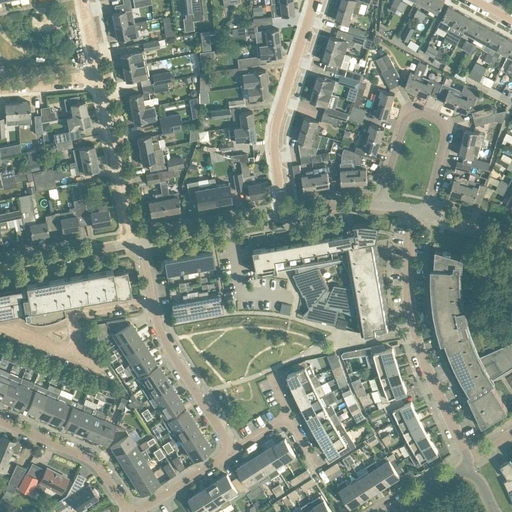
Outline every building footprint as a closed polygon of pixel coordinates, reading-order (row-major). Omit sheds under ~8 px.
[(180,0),(182,14),(192,12),(190,0),(180,0)] [(199,0),(190,0),(192,12),(196,12),(201,12),(200,5),(199,0)] [(270,3),(271,16),(272,17),(281,15),(281,16),(294,14),(293,0),(271,3),(270,3)] [(341,0),(339,7),(350,11),(353,11),(359,13),(363,1),(362,0),(363,0),(370,2),(370,0),(341,0)] [(394,0),(391,5),(392,6),(390,9),(395,12),(397,9),(401,0),(394,0)] [(402,0),(401,0),(397,9),(402,12),(407,3),(402,0)] [(430,0),(427,6),(438,12),(443,3),(444,0),(430,0)] [(262,5),(253,6),(253,15),(254,15),(257,15),(263,14),(262,5)] [(441,19),(438,26),(448,31),(449,32),(460,12),(448,5),(441,19)] [(339,7),(335,19),(349,24),(353,11),(350,11),(339,7)] [(115,26),(134,22),(132,9),(125,10),(112,13),(115,26)] [(419,20),(424,12),(418,9),(413,17),(419,20)] [(424,12),(419,20),(425,24),(429,15),(424,12)] [(448,34),(445,39),(451,42),(453,37),(459,40),(464,31),(471,18),(460,12),(449,32),(448,34)] [(172,16),(163,17),(165,36),(175,35),(172,16)] [(257,18),(253,18),(254,25),(272,23),(272,17),(271,16),(257,18)] [(471,18),(464,31),(475,37),(482,24),(471,18)] [(115,26),(115,28),(113,29),(114,33),(116,32),(117,40),(130,37),(138,35),(137,29),(147,27),(146,20),(134,22),(115,26)] [(228,20),(226,23),(226,26),(229,28),(232,28),(234,25),(234,22),(231,20),(228,20)] [(380,22),(379,32),(383,34),(388,26),(380,22)] [(351,24),(349,32),(364,37),(366,31),(361,29),(362,28),(351,24)] [(401,38),(408,41),(415,28),(408,24),(401,38)] [(482,24),(475,37),(486,43),(493,30),(482,24)] [(254,25),(232,28),(233,36),(251,34),(251,36),(255,36),(255,31),(257,31),(256,25),(254,25)] [(255,36),(256,44),(266,43),(280,42),(278,28),(257,31),(255,31),(255,36)] [(199,31),(202,49),(210,48),(208,30),(199,31)] [(486,43),(483,48),(488,51),(484,60),(489,63),(504,36),(493,30),(486,43)] [(364,37),(349,32),(348,32),(348,33),(347,39),(344,39),(330,35),(326,48),(345,53),(347,46),(350,47),(352,46),(354,44),(356,42),(364,44),(366,37),(364,37)] [(377,46),(382,38),(375,35),(373,40),(377,46)] [(511,39),(504,36),(489,63),(495,66),(500,57),(499,57),(502,51),(508,55),(511,47),(511,39)] [(415,50),(419,44),(410,39),(407,45),(415,50)] [(466,39),(461,48),(467,51),(472,42),(467,40),(466,39)] [(159,40),(143,43),(144,50),(160,47),(159,40)] [(256,45),(258,58),(281,55),(280,42),(260,44),(256,45)] [(472,42),(467,51),(473,54),(477,45),(472,42)] [(437,53),(439,50),(429,44),(425,51),(435,57),(437,53)] [(347,68),(351,56),(345,54),(345,53),(326,48),(323,60),(327,61),(336,64),(337,63),(339,63),(338,65),(347,68)] [(381,48),(377,50),(381,56),(396,85),(403,82),(388,53),(385,54),(381,48)] [(143,50),(120,54),(123,68),(146,63),(143,50)] [(239,67),(243,66),(252,65),(257,65),(256,58),(256,56),(238,59),(238,62),(239,67)] [(391,88),(396,85),(381,56),(376,59),(382,70),(381,71),(391,88)] [(126,81),(140,78),(149,77),(146,63),(123,68),(126,81)] [(244,74),(240,74),(242,86),(248,86),(248,85),(267,83),(267,82),(268,81),(268,76),(266,75),(265,69),(253,71),(252,65),(243,66),(244,74)] [(336,73),(340,74),(360,81),(362,73),(347,68),(338,65),(336,73)] [(229,76),(244,74),(243,66),(239,67),(228,68),(229,72),(229,76)] [(463,80),(467,74),(458,69),(457,70),(454,76),(463,80)] [(476,70),(472,77),(479,81),(483,74),(476,70)] [(420,81),(422,76),(410,71),(410,72),(404,87),(417,92),(420,81)] [(168,72),(151,75),(153,83),(164,81),(168,80),(169,80),(168,72)] [(340,74),(338,81),(352,85),(348,98),(354,100),(360,81),(340,74)] [(314,88),(332,94),(332,93),(336,80),(325,76),(324,77),(318,75),(314,88)] [(428,97),(429,94),(434,83),(429,81),(430,79),(422,76),(420,81),(417,92),(428,97)] [(356,95),(362,97),(367,82),(361,80),(356,95)] [(167,81),(153,84),(154,92),(168,89),(167,81)] [(436,97),(441,83),(436,81),(431,95),(436,97)] [(441,83),(436,97),(444,100),(450,85),(442,82),(441,83)] [(249,93),(248,93),(248,98),(248,99),(255,98),(268,97),(267,83),(248,85),(248,86),(249,93)] [(473,107),(479,90),(471,87),(472,86),(464,83),(462,90),(459,97),(459,96),(455,107),(468,112),(470,106),(473,107)] [(455,107),(459,96),(459,97),(462,90),(450,85),(444,100),(443,102),(455,107)] [(314,88),(310,100),(326,105),(328,106),(332,94),(314,88)] [(395,93),(380,88),(377,88),(373,100),(378,102),(391,106),(395,93)] [(151,106),(148,92),(143,93),(142,93),(129,96),(129,99),(131,110),(151,106)] [(359,107),(362,97),(356,95),(353,105),(359,107)] [(67,117),(87,113),(85,100),(79,101),(78,96),(64,98),(66,109),(71,108),(73,116),(67,117)] [(229,108),(240,106),(245,105),(244,99),(228,100),(229,107),(229,108)] [(391,106),(378,102),(373,100),(369,113),(387,118),(391,106)] [(29,101),(17,102),(18,117),(18,123),(31,122),(29,101)] [(17,102),(4,103),(6,124),(18,123),(18,117),(17,102)] [(154,105),(151,106),(131,110),(132,111),(130,112),(131,117),(133,116),(134,123),(147,120),(152,119),(157,118),(154,105)] [(326,105),(323,113),(338,118),(346,120),(348,113),(345,112),(338,110),(336,109),(328,107),(328,106),(326,105)] [(364,116),(366,109),(359,107),(353,105),(351,112),(364,116)] [(50,111),(49,106),(40,108),(41,115),(41,122),(52,120),(50,111)] [(252,111),(241,112),(240,106),(229,108),(211,110),(211,118),(231,115),(230,115),(231,115),(232,120),(237,119),(238,126),(254,124),(252,111)] [(483,108),(472,111),(474,119),(495,112),(494,110),(491,108),(483,111),(483,108)] [(494,120),(503,122),(507,109),(498,111),(495,112),(474,119),(476,125),(494,120)] [(364,116),(351,112),(349,119),(362,123),(364,116)] [(90,118),(88,118),(87,113),(67,117),(69,129),(75,128),(90,125),(90,124),(92,123),(90,118)] [(180,121),(179,113),(159,117),(160,125),(180,121)] [(336,124),(338,118),(323,113),(321,121),(322,120),(336,124)] [(42,133),(41,122),(41,115),(34,115),(35,133),(42,133)] [(317,125),(319,120),(305,116),(301,128),(312,132),(319,134),(321,126),(317,125)] [(160,125),(162,134),(182,129),(180,121),(160,125)] [(367,136),(380,140),(384,128),(371,123),(367,136)] [(255,138),(254,124),(238,126),(234,127),(234,129),(235,139),(235,140),(255,138)] [(70,131),(54,134),(54,136),(56,142),(71,139),(82,137),(80,127),(75,128),(69,129),(70,131)] [(190,129),(190,141),(197,140),(198,127),(190,129)] [(310,138),(312,132),(301,128),(297,141),(318,147),(319,141),(310,138)] [(462,142),(480,146),(482,139),(484,139),(485,134),(465,129),(462,142)] [(208,131),(199,132),(200,141),(209,140),(208,131)] [(159,147),(156,134),(137,138),(140,151),(159,147)] [(355,151),(372,157),(374,152),(377,152),(380,140),(367,136),(363,148),(357,145),(355,151)] [(71,139),(56,142),(57,150),(73,147),(71,139)] [(233,141),(219,143),(220,150),(234,149),(233,141)] [(333,142),(331,151),(338,153),(340,144),(333,142)] [(462,142),(459,154),(464,155),(462,162),(472,164),(472,165),(489,169),(491,162),(477,158),(480,147),(480,146),(462,142)] [(302,145),(298,144),(299,148),(300,150),(300,156),(311,154),(316,153),(317,149),(307,146),(302,145)] [(74,161),(96,157),(94,145),(73,149),(75,161),(74,161)] [(152,148),(140,151),(143,164),(148,163),(150,170),(166,166),(162,146),(159,147),(152,148)] [(355,151),(343,148),(341,154),(353,158),(353,162),(354,168),(353,168),(354,183),(368,182),(367,167),(366,165),(364,163),(361,163),(361,162),(363,154),(372,157),(355,151)] [(27,151),(31,171),(39,169),(36,153),(34,153),(33,149),(27,151)] [(224,160),(224,155),(210,151),(211,162),(224,160)] [(329,151),(320,153),(322,160),(330,159),(329,151)] [(248,153),(230,155),(231,158),(240,161),(249,164),(248,153)] [(322,160),(320,153),(311,154),(312,161),(322,160)] [(510,162),(511,157),(503,153),(501,158),(509,163),(510,162)] [(311,154),(300,156),(302,164),(302,163),(310,162),(312,161),(311,154)] [(180,155),(166,159),(168,170),(178,168),(183,167),(180,155)] [(74,161),(69,162),(70,167),(75,166),(76,174),(99,169),(96,157),(74,161)] [(457,161),(456,168),(461,169),(470,172),(472,165),(472,164),(462,162),(457,161)] [(341,162),(340,162),(341,168),(342,183),(354,183),(353,168),(354,168),(353,162),(341,162)] [(317,187),(330,185),(326,165),(321,166),(321,168),(314,170),(317,187)] [(0,178),(1,178),(15,175),(13,168),(0,171),(0,178)] [(37,191),(56,187),(52,168),(33,171),(34,179),(35,185),(37,191)] [(168,170),(164,170),(165,177),(179,175),(178,168),(168,170)] [(304,190),(317,187),(314,170),(306,171),(308,177),(306,177),(306,175),(302,175),(304,190)] [(145,173),(147,184),(160,182),(159,181),(158,171),(145,173)] [(244,188),(244,185),(242,172),(233,174),(235,190),(244,188)] [(25,173),(15,175),(16,181),(26,179),(25,173)] [(250,174),(242,176),(244,185),(248,185),(250,197),(265,194),(263,181),(255,183),(253,174),(250,174)] [(462,197),(462,196),(467,179),(455,175),(450,193),(462,196),(462,197)] [(490,176),(488,181),(497,186),(498,185),(500,180),(490,176)] [(210,186),(214,204),(231,201),(228,183),(216,185),(214,177),(209,178),(210,186)] [(498,185),(507,189),(511,191),(511,177),(509,183),(501,179),(500,180),(498,185)] [(467,179),(462,196),(474,200),(475,196),(482,198),(486,185),(467,179)] [(214,204),(210,186),(199,188),(198,180),(186,182),(190,200),(196,199),(198,207),(214,204)] [(160,192),(167,191),(166,181),(159,182),(160,192)] [(79,185),(79,191),(87,190),(86,182),(78,183),(78,184),(79,185)] [(35,185),(27,187),(28,193),(37,192),(37,191),(35,185)] [(80,197),(79,191),(79,185),(71,186),(73,198),(80,197)] [(504,195),(507,189),(498,185),(497,186),(495,190),(504,195)] [(150,215),(165,213),(165,212),(163,198),(162,198),(161,192),(154,193),(156,200),(148,201),(150,215)] [(23,223),(29,221),(32,237),(48,234),(48,230),(53,229),(51,214),(45,215),(46,220),(36,222),(31,193),(18,195),(23,223)] [(180,210),(178,196),(163,198),(165,212),(165,213),(180,210)] [(81,198),(83,213),(91,212),(93,225),(109,223),(108,216),(109,214),(109,211),(107,210),(105,202),(90,204),(89,197),(81,198)] [(76,215),(83,213),(81,198),(73,200),(74,207),(69,208),(70,216),(61,217),(60,212),(53,214),(55,228),(62,227),(63,231),(79,228),(76,215)] [(0,222),(6,221),(22,217),(20,209),(0,213),(0,222)] [(24,227),(23,223),(22,217),(6,221),(7,226),(15,225),(16,229),(24,227)] [(330,232),(327,232),(327,233),(316,235),(316,234),(313,235),(302,237),(299,237),(299,238),(288,240),(288,239),(285,240),(279,241),(275,242),(274,242),(271,242),(272,243),(268,243),(269,247),(253,249),(258,273),(298,266),(299,272),(293,274),(293,275),(299,287),(302,286),(309,307),(302,315),(336,323),(339,309),(343,310),(354,315),(355,315),(354,305),(360,305),(365,334),(388,330),(387,324),(391,323),(391,320),(390,321),(389,310),(389,307),(388,307),(386,296),(387,296),(386,293),(384,283),(384,282),(384,279),(383,279),(381,269),(382,269),(381,265),(379,255),(379,252),(378,252),(377,244),(377,240),(379,225),(380,226),(380,225),(378,224),(374,223),(372,223),(369,223),(366,222),(363,222),(361,223),(357,223),(353,224),(353,225),(354,224),(356,231),(343,233),(343,229),(340,230),(330,232)] [(463,270),(464,257),(450,253),(451,252),(443,251),(435,249),(434,267),(434,273),(435,293),(437,311),(440,325),(444,340),(449,354),(455,367),(462,380),(470,394),(471,393),(488,382),(511,367),(511,342),(477,358),(475,354),(469,338),(464,322),(463,319),(468,318),(465,307),(461,308),(459,295),(458,282),(458,269),(463,270)] [(203,269),(215,267),(212,250),(196,253),(199,270),(198,270),(199,275),(204,274),(203,269)] [(183,278),(188,277),(187,272),(198,270),(199,270),(196,253),(180,255),(183,273),(183,278)] [(183,273),(180,255),(163,258),(167,276),(183,273)] [(113,271),(112,268),(37,282),(36,277),(19,280),(21,291),(0,295),(0,316),(24,312),(26,321),(25,320),(24,321),(30,323),(37,324),(41,324),(50,323),(53,322),(59,319),(66,316),(66,315),(65,316),(63,303),(117,293),(118,293),(118,296),(131,294),(127,268),(113,271)] [(208,295),(207,290),(203,291),(206,313),(223,310),(220,293),(208,295)] [(190,316),(206,313),(203,291),(198,292),(198,296),(188,298),(187,298),(190,316)] [(174,319),(190,316),(187,298),(188,298),(187,294),(182,294),(183,299),(171,301),(174,319)] [(120,343),(136,332),(132,326),(131,327),(126,318),(106,321),(120,343)] [(344,328),(346,321),(338,319),(336,326),(344,328)] [(126,352),(142,342),(136,332),(120,343),(126,352)] [(132,362),(149,351),(142,342),(126,352),(132,362)] [(369,346),(358,349),(360,355),(366,355),(369,366),(377,364),(396,359),(393,347),(385,349),(383,343),(369,346)] [(149,351),(132,362),(128,365),(127,365),(134,376),(139,373),(138,372),(155,361),(149,351)] [(108,357),(111,361),(117,357),(114,353),(108,357)] [(338,358),(330,361),(332,367),(333,367),(341,364),(339,359),(338,358)] [(292,385),(316,374),(316,373),(315,374),(310,364),(308,365),(306,359),(292,365),(295,371),(288,374),(292,385)] [(380,375),(399,369),(396,359),(377,364),(380,375)] [(147,386),(164,376),(160,369),(159,370),(158,370),(154,362),(155,361),(138,372),(147,386)] [(115,367),(118,372),(124,368),(121,364),(115,367)] [(341,364),(333,367),(332,367),(336,377),(345,374),(343,370),(341,364)] [(0,397),(1,398),(9,379),(7,379),(9,373),(0,368),(0,397)] [(378,389),(403,380),(399,369),(380,375),(375,377),(379,388),(378,389)] [(12,403),(22,378),(9,373),(7,379),(9,379),(1,398),(12,403)] [(297,395),(320,384),(316,374),(292,385),(297,395)] [(153,396),(170,385),(164,376),(147,386),(153,396)] [(31,389),(34,383),(22,378),(12,403),(22,407),(30,388),(31,389)] [(384,406),(402,399),(399,393),(407,390),(403,380),(378,389),(382,400),(377,402),(379,408),(384,406)] [(488,382),(471,393),(473,396),(472,397),(487,422),(508,410),(492,385),(490,385),(488,382)] [(30,388),(22,407),(23,407),(23,406),(27,407),(26,409),(27,409),(31,411),(32,411),(38,414),(46,395),(44,394),(47,389),(34,383),(31,389),(30,388)] [(302,405),(320,396),(325,393),(320,384),(297,395),(302,405)] [(160,405),(176,395),(170,385),(153,396),(160,405)] [(57,400),(57,399),(59,394),(47,389),(44,394),(46,395),(38,414),(49,418),(57,400)] [(307,415),(325,406),(331,403),(328,398),(331,397),(329,391),(325,393),(320,396),(302,405),(307,415)] [(132,400),(135,406),(139,404),(136,398),(133,393),(132,394),(129,396),(131,398),(130,398),(132,400)] [(68,404),(70,398),(59,394),(57,399),(57,400),(49,418),(59,423),(68,404)] [(166,415),(183,404),(176,395),(160,405),(166,415)] [(122,408),(127,399),(122,397),(118,407),(122,408)] [(398,420),(416,412),(411,401),(404,404),(402,399),(384,406),(387,413),(389,412),(394,423),(399,420),(398,420)] [(131,409),(135,406),(132,400),(127,403),(131,409)] [(68,404),(59,423),(60,423),(60,421),(64,423),(64,424),(66,426),(68,426),(69,426),(75,429),(83,411),(81,410),(83,404),(77,402),(75,407),(68,404)] [(313,425),(336,412),(331,403),(325,406),(307,415),(313,425)] [(83,411),(75,429),(86,434),(94,415),(93,415),(95,409),(83,404),(81,410),(83,411)] [(186,413),(181,406),(183,405),(183,404),(166,415),(167,417),(163,419),(170,431),(174,428),(175,430),(192,419),(188,413),(187,414),(186,413)] [(106,414),(95,409),(93,415),(94,415),(86,434),(96,438),(104,420),(104,419),(106,414)] [(318,435),(341,421),(336,412),(313,425),(318,435)] [(399,420),(394,423),(399,433),(404,431),(421,422),(416,412),(398,420),(399,420)] [(181,439),(198,429),(192,419),(175,430),(181,439)] [(104,420),(96,438),(107,443),(115,424),(104,420)] [(324,444),(347,431),(341,421),(318,435),(324,444)] [(409,441),(426,431),(421,422),(404,431),(409,441)] [(117,454),(134,443),(125,428),(115,424),(107,443),(108,441),(112,443),(115,447),(113,447),(117,454)] [(162,435),(155,424),(151,427),(158,438),(162,435)] [(134,428),(128,432),(133,441),(140,437),(134,428)] [(187,449),(204,438),(198,429),(181,439),(187,449)] [(329,463),(341,455),(356,445),(347,431),(324,444),(330,454),(325,457),(329,463)] [(415,451),(432,441),(426,431),(409,441),(403,444),(409,454),(415,451)] [(367,438),(369,442),(377,437),(374,433),(367,438)] [(384,441),(392,437),(389,433),(382,438),(384,441)] [(19,443),(2,436),(0,440),(0,469),(6,472),(9,464),(6,463),(11,450),(16,452),(19,443)] [(153,437),(151,438),(147,441),(149,445),(155,441),(153,437)] [(392,437),(384,441),(387,445),(394,440),(392,437)] [(204,438),(187,449),(195,461),(201,457),(200,455),(211,448),(204,438)] [(275,445),(286,461),(296,455),(285,438),(275,445)] [(416,465),(421,461),(438,451),(432,441),(415,451),(409,454),(416,465)] [(123,463),(140,453),(134,443),(117,454),(123,463)] [(365,444),(362,446),(367,454),(370,451),(365,444)] [(277,467),(286,461),(275,445),(266,450),(277,467)] [(266,450),(257,456),(270,477),(279,471),(277,467),(266,450)] [(162,451),(156,455),(159,459),(165,456),(162,451)] [(129,473),(146,462),(140,453),(123,463),(129,473)] [(346,456),(351,464),(355,461),(350,454),(346,456)] [(389,459),(387,456),(386,455),(377,461),(376,460),(390,482),(400,475),(398,473),(390,460),(389,459)] [(171,459),(179,471),(185,467),(177,456),(171,459)] [(270,477),(257,456),(248,462),(248,461),(247,461),(261,483),(270,477)] [(347,466),(351,464),(346,456),(343,459),(347,466)] [(403,469),(395,456),(390,460),(398,473),(403,469)] [(509,490),(511,487),(511,457),(500,465),(509,478),(505,481),(505,480),(504,480),(508,490),(509,490)] [(366,466),(369,470),(379,487),(389,481),(389,482),(390,482),(376,460),(366,466)] [(246,493),(261,483),(247,461),(237,467),(242,474),(237,477),(246,493)] [(135,483),(152,472),(146,462),(129,473),(135,483)] [(170,477),(176,473),(169,462),(163,465),(170,477)] [(325,470),(328,475),(340,468),(337,462),(325,470)] [(16,463),(8,481),(16,484),(26,468),(16,463)] [(37,479),(32,488),(42,493),(46,484),(61,492),(68,478),(47,467),(40,480),(37,479)] [(311,474),(308,469),(307,469),(295,476),(299,482),(311,474)] [(369,470),(359,477),(370,493),(379,487),(369,470)] [(32,488),(37,479),(37,477),(27,472),(19,488),(25,491),(28,486),(32,488)] [(152,472),(135,483),(142,493),(152,486),(153,487),(160,484),(152,472)] [(246,493),(237,477),(231,481),(227,474),(217,480),(228,498),(229,498),(228,496),(237,490),(239,493),(244,489),(246,493)] [(294,485),(299,482),(295,476),(291,479),(294,485)] [(316,483),(316,482),(313,477),(301,485),(304,490),(316,483)] [(359,477),(350,483),(360,499),(370,493),(359,477)] [(350,483),(347,478),(337,485),(350,506),(360,499),(350,483)] [(228,498),(217,480),(208,486),(219,504),(222,508),(231,502),(228,498)] [(85,507),(98,498),(97,496),(99,495),(94,487),(92,488),(88,483),(81,488),(72,483),(66,494),(49,506),(52,511),(57,511),(59,511),(60,511),(66,509),(65,507),(72,502),(78,511),(79,511),(80,511),(86,508),(85,507)] [(284,491),(280,483),(276,486),(281,493),(284,491)] [(199,492),(210,509),(211,511),(215,511),(222,508),(219,504),(208,486),(199,492)] [(277,496),(281,493),(276,486),(272,488),(277,496)] [(12,492),(6,489),(0,499),(0,510),(1,511),(12,492)] [(291,491),(296,498),(300,496),(295,489),(291,491)] [(292,501),(296,498),(291,491),(288,493),(292,501)] [(210,510),(210,509),(199,492),(189,498),(193,505),(188,508),(190,511),(203,511),(209,509),(210,510)] [(318,511),(332,511),(321,495),(311,501),(318,511)] [(276,501),(272,503),(277,511),(280,509),(276,501)] [(318,511),(311,501),(302,507),(304,511),(318,511)]
